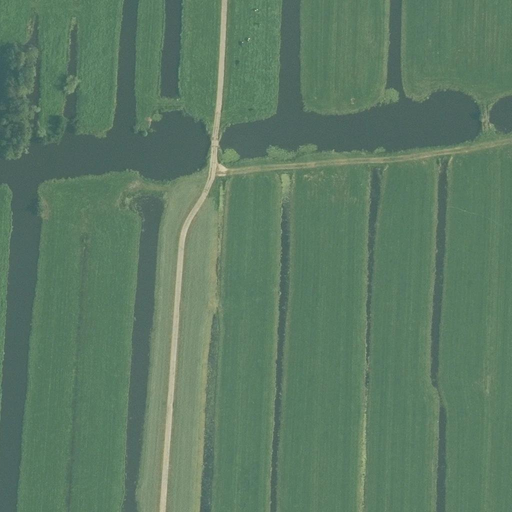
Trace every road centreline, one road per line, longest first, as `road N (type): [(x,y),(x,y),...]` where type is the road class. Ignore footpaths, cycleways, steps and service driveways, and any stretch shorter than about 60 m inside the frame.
road 1 (track): [(161,511),(182,235),(215,173)]
road 2 (track): [(215,173),(511,144)]
road 3 (track): [(215,173),(223,0)]
road 4 (track): [(483,0),(489,148)]
